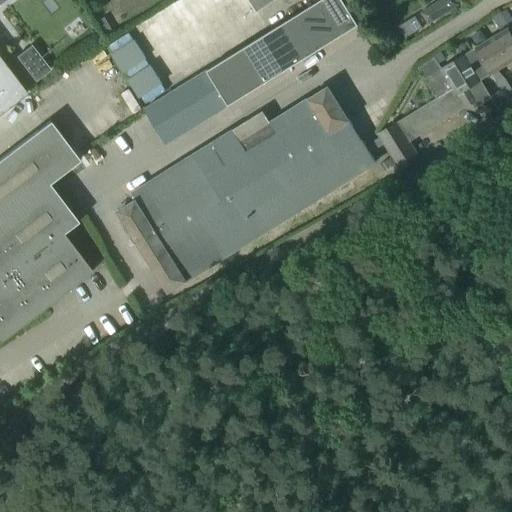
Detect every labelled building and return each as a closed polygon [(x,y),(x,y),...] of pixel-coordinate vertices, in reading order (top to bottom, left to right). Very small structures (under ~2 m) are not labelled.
[(340,0),(320,0),(145,109),(167,144),(357,25),(340,0)] [(248,0),(257,13),(277,0),(248,0)] [(428,24),(458,5),(454,0),(442,0),(421,14),(428,24)] [(511,17),(507,10),(495,17),(501,27),(511,20),(511,17)] [(103,16),(97,20),(106,34),(112,30),(103,16)] [(415,18),(399,28),(406,39),(423,29),(415,18)] [(511,61),(511,38),(507,30),(476,49),(475,49),(441,70),(434,60),(418,70),(437,100),(396,124),(396,123),(378,134),(400,171),(418,160),(408,143),(475,101),(478,106),(490,98),(480,81),(511,61)] [(31,49),(17,60),(34,82),(48,72),(31,49)] [(440,53),(434,57),(438,65),(445,61),(440,53)] [(0,59),(0,113),(26,94),(0,59)] [(375,163),(328,87),(270,123),(263,111),(233,130),(233,131),(133,193),(137,200),(118,212),(169,292),(187,281),(375,163)] [(0,325),(98,249),(24,153),(0,170),(0,325)]
